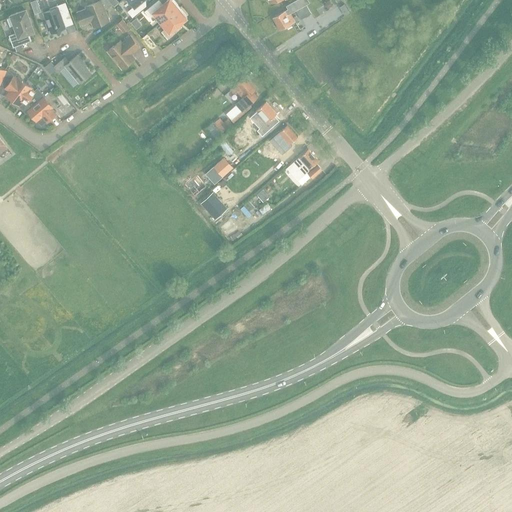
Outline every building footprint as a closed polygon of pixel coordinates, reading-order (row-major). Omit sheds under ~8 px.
[(90,22),(93,28),(110,21),(106,10),(112,5),(108,0),(100,0),(84,6),(85,8),(76,11),(82,25),(90,22)] [(128,0),(134,6),(128,11),(132,16),(145,5),(141,1),(142,0),(128,0)] [(161,22),(179,7),(173,0),(171,0),(170,0),(167,0),(157,8),(153,4),(144,11),(148,17),(153,13),(161,22)] [(306,4),(303,6),(299,0),(293,0),(294,2),(286,6),(289,12),(297,7),(299,9),(295,11),(300,19),(311,13),(306,4)] [(49,30),(50,33),(65,27),(61,15),(68,12),(65,3),(50,8),(50,10),(43,12),(47,23),(45,24),(48,30),(49,30)] [(179,7),(161,22),(165,28),(161,32),(167,39),(168,38),(169,40),(177,34),(175,32),(176,31),(174,28),(186,18),(184,17),(186,15),(179,7)] [(10,15),(18,37),(34,31),(25,9),(10,15)] [(296,16),(292,18),(288,10),(284,12),(272,18),(279,30),(286,26),(287,28),(291,26),(290,24),(298,20),(296,16)] [(122,19),(117,23),(123,31),(129,26),(122,19)] [(141,38),(151,50),(156,45),(147,34),(141,38)] [(130,54),(139,46),(130,36),(122,43),(120,41),(107,51),(122,68),(134,58),(130,54)] [(91,73),(83,62),(77,55),(69,62),(65,57),(54,66),(58,71),(65,66),(79,83),(91,73)] [(12,100),(24,84),(17,79),(16,80),(13,78),(15,74),(6,68),(5,70),(4,70),(0,78),(0,90),(2,91),(1,93),(5,96),(6,95),(12,100)] [(257,97),(252,92),(255,89),(244,77),(230,90),(233,93),(235,91),(241,98),(235,104),(242,111),(257,97)] [(27,110),(38,101),(32,95),(33,93),(30,90),(30,89),(24,84),(12,100),(19,104),(18,105),(22,108),(23,107),(27,112),(28,111),(27,110)] [(27,110),(28,111),(36,121),(37,120),(41,124),(46,120),(47,121),(56,114),(51,108),(52,107),(43,97),(38,101),(27,110)] [(276,113),(265,101),(256,109),(257,110),(250,117),(259,127),(257,129),(262,134),(277,121),(273,116),(276,113)] [(274,135),(285,147),(297,137),(287,125),(274,135)] [(262,146),(268,153),(273,149),(272,147),(277,143),(272,138),(262,146)] [(319,159),(309,147),(286,166),(297,177),(319,159)] [(234,164),(225,155),(208,171),(216,180),(234,164)] [(310,173),(315,179),(322,172),(318,167),(310,173)] [(220,227),(232,240),(241,232),(228,218),(220,227)]
